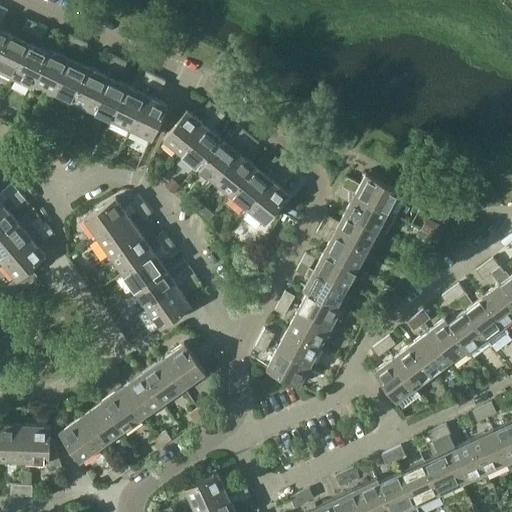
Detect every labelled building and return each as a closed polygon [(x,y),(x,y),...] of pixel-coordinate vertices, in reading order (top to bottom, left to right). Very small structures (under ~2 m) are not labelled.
[(0,5),(0,18),(3,20),(8,10),(0,5)] [(0,52),(9,33),(0,28),(0,26),(3,20),(0,18),(0,52)] [(33,34),(38,24),(29,20),(24,30),(33,34)] [(48,29),(38,24),(33,34),(43,39),(48,29)] [(29,42),(9,33),(0,52),(0,69),(13,76),(29,42)] [(74,49),(78,39),(69,35),(65,44),(74,49)] [(88,44),(78,39),(74,49),(83,53),(88,44)] [(29,42),(13,76),(33,85),(35,81),(47,51),(29,42)] [(47,51),(35,81),(54,90),(70,57),(49,47),(47,51)] [(112,68),(117,58),(108,53),(103,63),(112,68)] [(89,66),(70,57),(54,90),(73,100),(89,66)] [(127,62),(117,58),(112,68),(123,72),(127,62)] [(92,109),(109,75),(89,66),(73,100),(92,109)] [(151,86),(156,76),(147,72),(142,82),(151,86)] [(112,118),(128,85),(109,75),(92,109),(112,118)] [(166,81),(156,76),(151,86),(161,91),(166,81)] [(128,85),(112,118),(131,128),(148,94),(128,85)] [(148,94),(131,128),(152,137),(168,104),(148,94)] [(210,116),(217,108),(209,101),(202,109),(210,116)] [(217,108),(210,116),(217,122),(219,123),(225,114),(217,108)] [(8,109),(4,118),(15,124),(18,114),(8,109)] [(181,152),(205,123),(187,109),(164,138),(181,152)] [(210,116),(205,123),(181,152),(198,166),(221,137),(212,129),(217,122),(210,116)] [(35,132),(44,136),(50,124),(41,119),(35,132)] [(244,143),(251,135),(243,128),(236,137),(237,137),(244,143)] [(251,135),(244,143),(252,150),(259,142),(251,135)] [(231,144),(221,137),(198,166),(215,179),(238,151),(244,143),(237,137),(231,144)] [(107,155),(116,160),(120,151),(116,148),(109,151),(107,155)] [(238,151),(215,179),(231,193),(255,164),(238,151)] [(276,156),(269,164),(277,171),(284,163),(276,156)] [(284,163),(277,171),(286,178),(292,169),(284,163)] [(255,164),(231,193),(244,204),(237,213),(241,216),(272,178),(277,171),(269,164),(263,171),(255,164)] [(366,174),(356,193),(388,211),(399,191),(366,174)] [(174,192),(181,183),(173,177),(166,186),(174,192)] [(347,177),(342,186),(351,191),(356,182),(347,177)] [(272,178),(241,216),(244,218),(256,228),(263,219),(265,221),(289,192),(272,178)] [(12,183),(4,191),(10,199),(19,191),(12,183)] [(346,201),(351,191),(342,186),(337,196),(346,201)] [(0,207),(3,205),(10,199),(4,191),(0,193),(0,207)] [(19,191),(10,199),(17,207),(26,200),(19,191)] [(388,211),(356,193),(345,212),(378,230),(388,211)] [(136,211),(145,205),(139,196),(130,202),(136,211)] [(98,237),(129,216),(116,198),(85,219),(98,237)] [(0,235),(17,221),(3,205),(0,207),(0,235)] [(151,214),(145,205),(136,211),(142,220),(151,214)] [(378,230),(345,212),(335,231),(367,249),(378,230)] [(326,215),(321,224),(331,229),(336,220),(326,215)] [(141,234),(129,216),(98,237),(111,255),(141,234)] [(38,232),(46,225),(39,217),(31,224),(38,232)] [(426,220),(422,228),(434,234),(438,227),(426,220)] [(17,221),(0,235),(0,258),(3,262),(31,238),(17,221)] [(331,229),(321,224),(316,234),(326,239),(331,229)] [(53,233),(46,225),(38,232),(45,240),(53,233)] [(417,235),(425,240),(429,233),(421,228),(417,235)] [(367,249),(335,231),(325,250),(357,268),(367,249)] [(161,246),(170,240),(164,232),(155,238),(161,246)] [(141,234),(111,255),(123,273),(154,251),(141,234)] [(46,255),(31,238),(3,262),(16,278),(7,286),(15,296),(37,278),(29,269),(46,255)] [(170,240),(161,246),(168,256),(177,249),(170,240)] [(257,252),(245,242),(241,247),(253,257),(257,252)] [(325,250),(315,270),(347,287),(357,268),(325,250)] [(166,269),(154,251),(123,273),(136,290),(166,269)] [(301,262),(310,267),(316,258),(306,252),(301,262)] [(493,257),(485,263),(491,272),(499,266),(493,257)] [(310,267),(301,262),(296,271),(305,276),(310,267)] [(491,272),(485,263),(476,270),(482,279),(491,272)] [(186,281),(195,275),(189,266),(180,273),(186,281)] [(178,287),(166,269),(136,290),(148,308),(178,287)] [(347,287),(315,270),(304,289),(308,291),(337,305),(347,287)] [(511,273),(500,283),(511,299),(511,273)] [(201,284),(195,275),(186,281),(192,290),(201,284)] [(459,283),(451,289),(457,298),(465,292),(459,283)] [(511,299),(500,283),(482,296),(505,326),(511,320),(511,299)] [(178,287),(148,308),(150,311),(159,325),(161,327),(192,305),(178,287)] [(457,298),(451,289),(442,296),(448,305),(457,298)] [(280,300),(290,305),(295,296),(285,291),(280,300)] [(308,291),(298,310),(330,327),(341,307),(337,305),(308,291)] [(505,326),(482,296),(465,309),(488,339),(505,326)] [(290,305),(280,300),(275,309),(285,315),(290,305)] [(424,309),(415,316),(422,324),(430,318),(424,309)] [(488,339),(465,309),(448,321),(465,349),(468,353),(488,339)] [(298,310),(288,329),(320,346),(330,327),(298,310)] [(422,324),(415,316),(407,322),(414,331),(422,324)] [(445,318),(427,331),(449,361),(465,349),(448,321),(445,318)] [(265,329),(260,338),(270,343),(275,334),(265,329)] [(288,329),(278,348),(310,365),(320,346),(288,329)] [(449,361),(427,331),(410,344),(432,374),(449,361)] [(381,341),(387,350),(395,344),(389,335),(381,341)] [(264,352),(270,343),(260,338),(255,347),(264,352)] [(387,350),(381,341),(372,348),(379,356),(387,350)] [(163,358),(184,387),(206,372),(198,361),(185,343),(163,358)] [(432,374),(410,344),(393,357),(415,387),(432,374)] [(310,365),(278,348),(267,367),(299,385),(310,365)] [(415,387),(393,357),(375,371),(397,400),(415,387)] [(163,358),(143,372),(164,402),(184,387),(163,358)] [(143,372),(122,387),(143,416),(164,402),(143,372)] [(122,387),(101,401),(122,431),(143,416),(122,387)] [(122,431),(101,401),(81,416),(102,445),(122,431)] [(207,401),(199,407),(205,416),(213,410),(207,401)] [(483,407),(488,417),(497,413),(492,403),(483,407)] [(205,416),(199,407),(189,414),(196,423),(205,416)] [(488,417),(483,407),(473,412),(477,422),(488,417)] [(102,445),(81,416),(59,431),(80,460),(102,445)] [(511,419),(493,429),(508,462),(511,460),(511,419)] [(0,421),(0,457),(23,458),(24,422),(0,421)] [(51,423),(24,422),(23,458),(48,459),(48,464),(62,464),(52,437),(50,437),(51,423)] [(443,438),(449,435),(452,434),(447,424),(438,428),(443,438)] [(443,438),(438,428),(427,433),(432,443),(433,443),(443,438)] [(508,462),(493,429),(470,439),(486,472),(508,462)] [(166,430),(157,437),(163,446),(172,439),(166,430)] [(449,435),(443,438),(463,483),(486,472),(470,439),(455,447),(449,435)] [(163,446),(157,437),(148,443),(155,452),(163,446)] [(439,454),(425,461),(440,494),(463,483),(443,438),(433,443),(439,454)] [(392,450),(397,459),(406,455),(401,446),(392,450)] [(397,459),(392,450),(382,454),(386,464),(397,459)] [(116,465),(122,474),(131,468),(125,459),(116,465)] [(440,494),(425,461),(402,471),(417,504),(440,494)] [(122,474),(116,465),(107,472),(113,480),(122,474)] [(346,471),(350,481),(360,476),(355,467),(346,471)] [(32,482),(33,470),(23,470),(22,481),(32,482)] [(350,481),(346,471),(336,475),(341,485),(350,481)] [(402,471),(380,481),(391,511),(400,511),(417,504),(402,471)] [(229,496),(228,495),(218,472),(185,487),(196,511),(229,496)] [(236,491),(247,487),(242,478),(233,483),(236,491)] [(388,511),(391,511),(380,481),(378,478),(354,489),(364,511),(388,511)] [(21,494),(22,483),(11,483),(11,494),(21,494)] [(32,483),(22,483),(21,494),(32,494),(32,483)] [(247,487),(236,491),(228,495),(229,496),(232,503),(240,499),(242,502),(251,497),(247,487)] [(300,492),(305,502),(314,498),(310,488),(300,492)] [(364,511),(354,489),(331,499),(337,511),(364,511)] [(305,502),(300,492),(290,497),(295,507),(305,502)] [(229,496),(196,511),(236,511),(232,503),(229,496)] [(337,511),(331,499),(308,510),(309,511),(337,511)]
